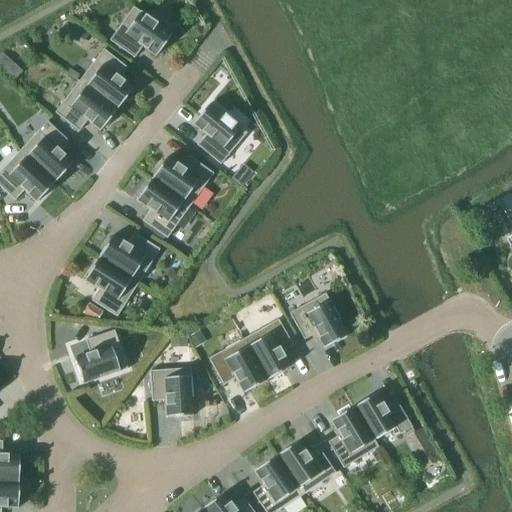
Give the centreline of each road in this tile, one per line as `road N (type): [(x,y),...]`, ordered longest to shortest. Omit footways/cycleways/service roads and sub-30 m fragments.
road 1 (residential): [(508,344),(479,318),(460,314),(206,456),(161,464)]
road 2 (residential): [(4,308),(194,69)]
road 3 (residential): [(62,426),(4,308)]
